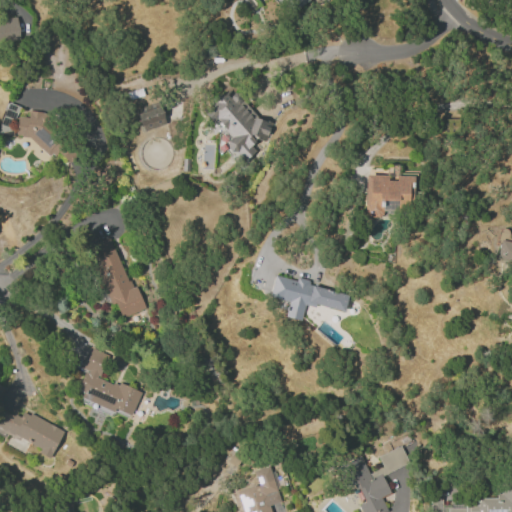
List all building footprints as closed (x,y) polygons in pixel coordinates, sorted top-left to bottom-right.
[(287,0),(293,8),(301,6),(309,1),(308,0),(287,0)] [(0,44),(19,42),(16,17),(0,19),(0,44)] [(271,123),(253,117),(230,89),(221,96),(214,94),(210,105),(202,112),(213,124),(220,127),(228,136),(224,149),(228,154),(245,160),(255,151),(251,146),(254,138),(265,141),(271,123)] [(135,109),(142,131),(165,124),(158,101),(135,109)] [(17,116),(14,143),(60,147),(61,134),(46,133),(49,113),(28,111),(27,117),(17,116)] [(413,176),(395,175),(395,181),(386,181),(386,175),(364,174),(364,217),(381,217),(381,205),(413,205),(413,176)] [(97,271),(109,305),(115,303),(120,318),(139,310),(111,236),(90,244),(100,270),(97,271)] [(511,242),(499,240),(495,259),(511,261),(511,242)] [(268,297),(287,301),(284,317),(299,320),(303,304),(314,307),(314,305),(343,311),(347,294),(307,285),(308,280),(297,277),(296,280),(273,275),(268,297)] [(139,393),(97,376),(106,354),(91,348),(73,394),(130,416),(139,393)] [(0,429),(40,448),(38,453),(49,458),(62,430),(21,411),(18,417),(0,408),(0,429)] [(356,511),(383,511),(386,511),(380,497),(389,493),(381,475),(407,463),(400,446),(376,456),(381,467),(367,473),(360,455),(339,464),(351,490),(357,487),(364,502),(354,506),(356,511)] [(269,511),(268,505),(279,502),(268,465),(253,470),(257,484),(232,491),(238,511),(269,511)] [(511,511),(511,478),(499,478),(497,501),(448,498),(449,491),(435,490),(434,498),(428,498),(427,511),(511,511)]
